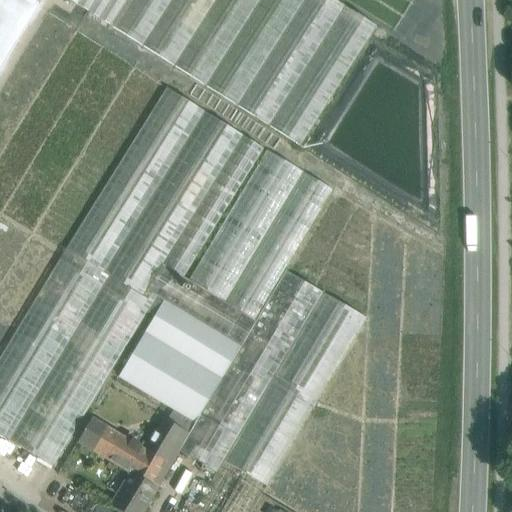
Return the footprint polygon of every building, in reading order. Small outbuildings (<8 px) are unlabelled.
[(0,0),(0,71),(40,4),(33,0),(0,0)] [(126,0),(33,0),(40,4),(42,0),(69,0),(111,26),(126,0)] [(305,0),(126,0),(111,26),(110,26),(238,107),(305,0)] [(335,0),(305,0),(238,107),(302,146),(377,26),(335,0)] [(167,88),(63,255),(0,358),(0,434),(53,467),(148,312),(155,316),(118,377),(196,424),(334,191),(303,172),(225,302),(221,299),(298,169),(267,151),(189,280),(184,277),(264,149),(167,88)] [(299,269),(187,456),(210,469),(322,282),(299,269)] [(324,293),(194,511),(251,511),(367,318),(324,293)] [(140,447),(92,418),(78,443),(130,474),(111,506),(121,511),(143,511),(167,472),(162,469),(165,463),(168,464),(168,463),(149,452),(145,450),(147,447),(142,444),(140,447)] [(186,432),(167,421),(149,452),(168,463),(186,432)] [(76,450),(55,483),(70,492),(91,460),(76,450)] [(199,472),(175,511),(188,511),(208,478),(199,472)]
